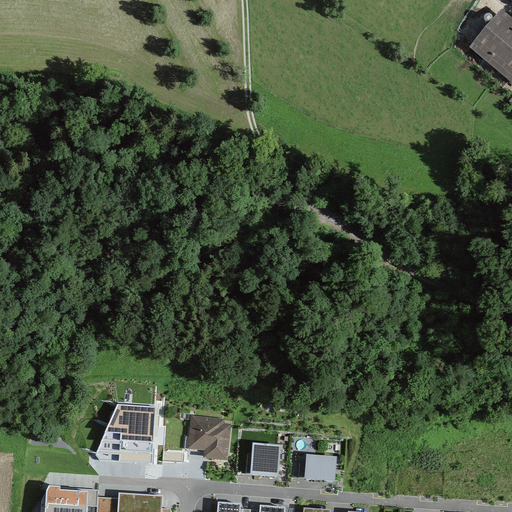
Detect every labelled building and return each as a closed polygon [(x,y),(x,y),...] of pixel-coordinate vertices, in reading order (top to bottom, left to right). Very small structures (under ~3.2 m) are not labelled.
[(511,30),(497,17),(467,52),(511,90),(511,30)] [(223,422),(192,419),(188,452),(202,453),(201,462),(223,464),(227,429),(222,429),(223,422)] [(278,450),(251,447),(248,477),(275,480),(278,450)] [(333,461),(304,459),(302,482),(331,484),(333,461)] [(88,511),(90,494),(44,491),(42,511),(88,511)] [(160,511),(162,500),(120,498),(119,511),(160,511)]
